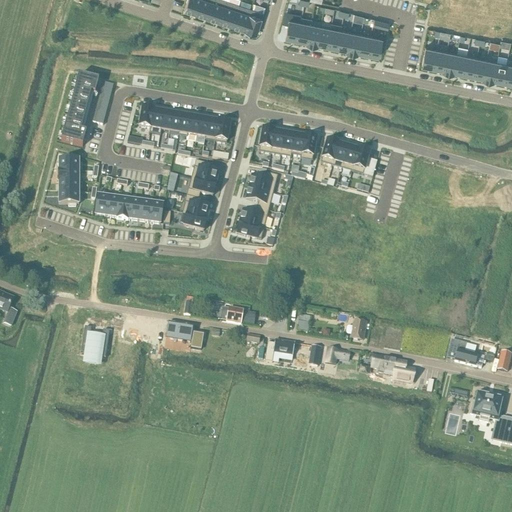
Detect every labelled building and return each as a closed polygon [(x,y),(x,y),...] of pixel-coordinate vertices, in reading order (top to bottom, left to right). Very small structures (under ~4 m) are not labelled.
[(187,0),(184,10),(196,14),(200,0),(187,0)] [(200,0),(196,14),(208,18),(214,0),(200,0)] [(223,0),(214,0),(208,18),(220,22),(227,1),(223,0)] [(227,1),(220,22),(232,26),(239,5),(227,1)] [(232,26),(243,30),(244,30),(251,9),(239,5),(232,26)] [(244,30),(243,30),(243,31),(256,35),(263,13),(251,9),(244,30)] [(354,14),(352,22),(362,24),(363,22),(364,17),(354,14)] [(300,21),(296,41),(305,42),(305,43),(307,44),(311,23),(312,19),(306,18),(301,17),(300,21)] [(284,18),(284,21),(287,22),(286,28),(284,38),(296,41),(300,21),(284,18)] [(311,23),(307,44),(317,46),(321,25),(316,24),(311,23)] [(330,27),(326,47),(337,49),(341,29),(342,25),(336,24),(331,23),(330,27)] [(321,25),(317,46),(318,46),(318,45),(326,47),(330,27),(325,26),(321,25)] [(341,29),(337,49),(345,51),(346,52),(350,31),(346,30),(341,29)] [(350,31),(346,52),(356,54),(360,33),(355,32),(350,31)] [(360,33),(356,54),(358,54),(358,53),(366,55),(370,35),(365,34),(360,33)] [(370,35),(366,55),(378,58),(380,48),(382,38),(370,35)] [(500,44),(499,48),(509,49),(510,43),(500,41),(500,44)] [(490,42),(488,49),(498,51),(500,44),(490,42)] [(424,46),(420,66),(432,68),(436,49),(430,47),(424,46)] [(436,49),(432,68),(441,70),(441,71),(442,71),(446,51),(441,50),(436,49)] [(446,51),(442,71),(452,73),(456,53),(451,52),(446,51)] [(456,53),(452,73),(454,74),(454,73),(462,75),(466,55),(461,54),(456,53)] [(466,55),(462,75),(472,77),(476,57),(471,56),(466,55)] [(476,57),(472,77),(481,78),(481,79),(482,80),(486,59),(481,58),(476,57)] [(486,59),(482,80),(492,82),(497,61),(492,60),(486,59)] [(497,61),(492,82),(494,82),(494,81),(503,83),(507,59),(506,63),(501,62),(497,61)] [(511,59),(507,59),(503,83),(511,84),(511,59)] [(78,76),(75,89),(95,95),(99,82),(78,76)] [(103,83),(92,123),(103,126),(113,86),(103,83)] [(75,90),(72,102),(88,106),(91,95),(95,96),(95,95),(75,89),(75,90)] [(72,102),(68,115),(85,119),(88,106),(72,102)] [(142,110),(139,127),(150,129),(149,134),(150,134),(154,112),(142,110)] [(154,112),(150,134),(160,136),(164,113),(154,112)] [(164,113),(160,136),(161,131),(170,133),(173,115),(164,113)] [(68,115),(65,128),(76,131),(81,132),(85,119),(68,115)] [(173,115),(170,133),(178,134),(178,136),(182,116),(173,115)] [(182,116),(178,136),(187,138),(190,118),(182,116)] [(190,118),(187,138),(188,136),(196,137),(199,120),(190,118)] [(199,120),(196,137),(205,139),(204,141),(205,141),(208,121),(199,120)] [(208,121),(205,141),(215,143),(218,123),(208,121)] [(218,123),(215,143),(226,145),(230,125),(218,123)] [(64,128),(61,142),(82,148),(86,134),(81,132),(76,131),(65,128),(64,128)] [(262,131),(259,153),(270,155),(274,133),(262,131)] [(274,133),(270,155),(280,157),(284,134),(274,133)] [(284,134),(280,157),(290,158),(294,136),(284,134)] [(294,136),(290,158),(291,159),(291,156),(300,158),(300,160),(304,138),(294,136)] [(304,138),(300,160),(312,162),(316,140),(304,138)] [(327,142),(321,164),(332,167),(338,145),(327,142)] [(338,145),(332,167),(342,170),(348,148),(338,145)] [(348,148),(342,170),(352,173),(358,151),(348,148)] [(90,149),(89,155),(100,158),(101,152),(90,149)] [(358,151),(352,173),(372,179),(377,162),(368,160),(369,154),(358,151)] [(78,162),(59,162),(59,172),(78,172),(78,162)] [(196,162),(191,179),(215,186),(218,174),(206,171),(208,165),(196,162)] [(78,172),(59,172),(59,183),(78,183),(78,172)] [(294,172),(294,174),(298,175),(297,179),(304,181),(306,175),(294,172)] [(252,177),(249,188),(273,195),(278,177),(266,174),(264,180),(252,177)] [(191,179),(186,197),(199,200),(200,194),(212,197),(215,186),(191,179)] [(78,183),(59,183),(59,194),(78,194),(78,183)] [(249,188),(246,200),(258,203),(257,209),(269,212),(273,195),(249,188)] [(78,194),(59,194),(59,205),(78,205),(78,194)] [(98,197),(95,216),(106,218),(108,199),(98,197)] [(186,197),(182,214),(206,221),(209,209),(197,206),(199,200),(186,197)] [(108,199),(106,218),(117,219),(119,200),(108,199)] [(119,200),(117,219),(127,220),(130,202),(119,200)] [(130,202),(127,220),(138,222),(141,203),(130,202)] [(173,203),(167,202),(165,209),(171,210),(173,203)] [(141,203),(138,222),(149,223),(151,205),(141,203)] [(151,205),(149,223),(159,225),(162,206),(151,205)] [(243,211),(240,223),(264,229),(269,212),(257,209),(255,215),(243,211)] [(182,214),(179,226),(203,232),(206,221),(182,214)] [(285,215),(284,229),(291,230),(290,243),(302,244),(304,222),(293,221),(293,216),(285,215)] [(304,222),(302,244),(314,245),(315,232),(322,233),(323,219),(316,218),(315,223),(304,222)] [(329,219),(328,233),(335,233),(334,247),(346,249),(348,225),(337,224),(337,220),(329,219)] [(240,223),(237,234),(261,241),(264,229),(240,223)] [(359,236),(358,250),(379,252),(380,245),(389,246),(391,231),(378,230),(377,238),(359,236)] [(402,233),(396,252),(407,255),(413,236),(402,233)] [(413,236),(407,255),(417,258),(423,239),(413,236)] [(423,239),(417,258),(428,261),(433,242),(423,239)] [(433,242),(428,261),(438,264),(444,245),(433,242)] [(457,246),(451,268),(462,271),(469,250),(457,246)] [(469,250),(462,271),(474,275),(480,253),(469,250)] [(492,260),(486,279),(487,279),(491,280),(497,282),(503,263),(497,261),(492,260)] [(511,265),(503,263),(497,282),(507,285),(511,269),(511,265)] [(0,310),(7,313),(13,299),(0,293),(0,310)] [(185,302),(183,315),(190,316),(192,303),(185,302)] [(222,309),(220,320),(226,322),(241,324),(243,314),(243,313),(224,310),(222,309)] [(310,317),(299,315),(297,330),(308,331),(310,317)] [(363,341),(366,324),(354,322),(353,327),(349,326),(347,328),(346,333),(347,335),(351,336),(351,339),(363,341)] [(172,324),(170,339),(192,343),(191,349),(201,351),(203,336),(191,334),(192,327),(172,324)] [(85,329),(81,356),(87,357),(86,363),(98,365),(99,359),(105,360),(109,333),(103,332),(102,340),(90,338),(91,330),(85,329)] [(212,330),(211,337),(219,338),(220,330),(212,330)] [(248,336),(247,340),(247,342),(258,344),(259,338),(248,336)] [(451,340),(446,359),(455,361),(454,362),(475,367),(481,369),(483,361),(493,363),(494,357),(484,355),(483,358),(478,356),(474,355),(467,354),(464,353),(466,345),(466,344),(459,343),(451,340)] [(302,346),(278,341),(277,343),(272,342),(268,361),(273,362),(275,354),(300,358),(302,346)] [(327,348),(324,365),(336,367),(337,361),(343,362),(348,363),(350,352),(327,348)] [(500,353),(496,371),(507,374),(511,355),(500,353)] [(371,367),(371,369),(384,372),(384,375),(394,377),(393,381),(411,385),(414,371),(405,369),(406,363),(397,362),(373,357),(371,367)] [(360,367),(359,374),(366,376),(368,369),(360,367)] [(473,405),(470,415),(472,416),(473,416),(481,418),(480,422),(487,423),(488,420),(496,421),(496,422),(497,422),(504,423),(499,443),(511,447),(511,446),(511,421),(503,419),(503,420),(499,419),(501,411),(499,411),(502,400),(501,399),(501,400),(499,400),(498,399),(495,398),(494,398),(492,398),(492,397),(491,397),(491,398),(487,397),(487,396),(487,397),(485,396),(484,395),(481,394),(479,395),(478,394),(477,394),(475,405),(473,405)]
